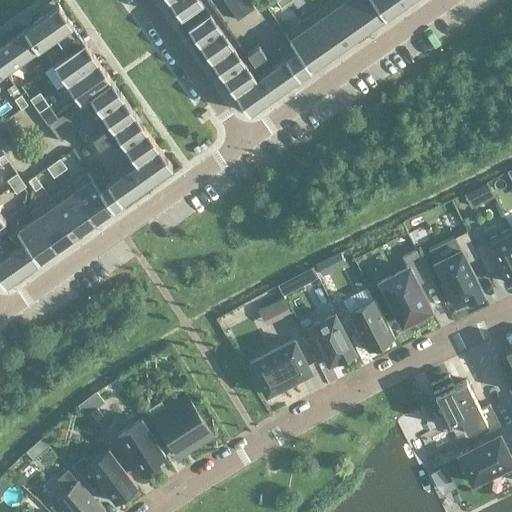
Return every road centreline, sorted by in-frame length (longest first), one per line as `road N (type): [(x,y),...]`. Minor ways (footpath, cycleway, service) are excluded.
road 1 (residential): [(159,511),(356,392),(511,317)]
road 2 (residential): [(0,315),(244,146)]
road 3 (residential): [(244,146),(452,0)]
road 4 (residential): [(244,146),(143,0)]
